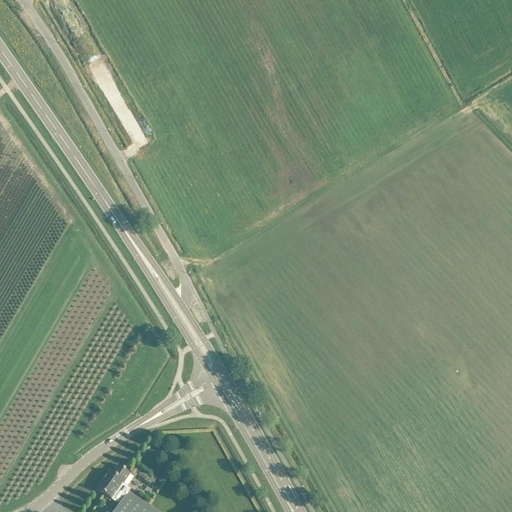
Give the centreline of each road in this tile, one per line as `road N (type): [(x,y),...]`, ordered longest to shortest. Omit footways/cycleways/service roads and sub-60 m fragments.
road 1 (unclassified): [(176,308),(188,287),(21,0)]
road 2 (tertiary): [(176,308),(0,49)]
road 3 (unclassified): [(29,511),(104,446),(219,378)]
road 4 (tertiary): [(295,511),(219,378)]
